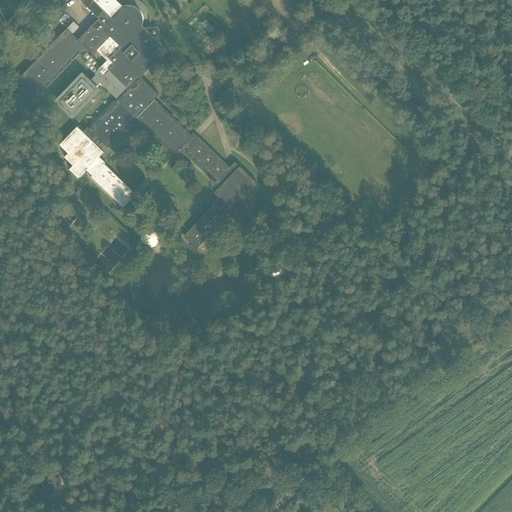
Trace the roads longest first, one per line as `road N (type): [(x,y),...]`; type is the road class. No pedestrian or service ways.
road 1 (tertiary): [(511,172),(333,0)]
road 2 (track): [(263,511),(312,474),(329,477),(364,511)]
